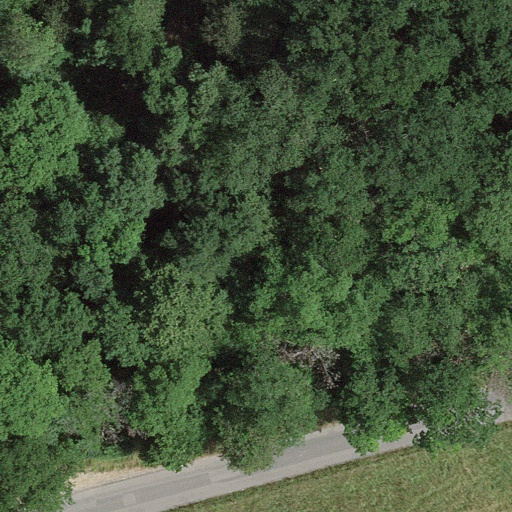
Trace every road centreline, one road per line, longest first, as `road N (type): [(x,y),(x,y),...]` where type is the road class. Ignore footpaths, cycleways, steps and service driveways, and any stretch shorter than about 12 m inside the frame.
road 1 (track): [(511,265),(125,406),(95,427),(48,494)]
road 2 (unclassified): [(511,407),(112,511)]
road 3 (track): [(0,210),(96,138),(209,0)]
